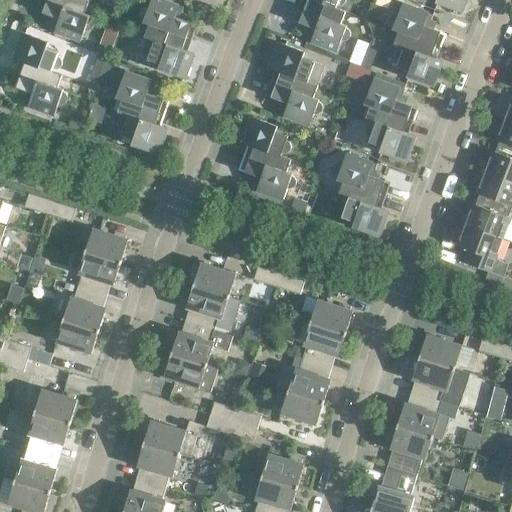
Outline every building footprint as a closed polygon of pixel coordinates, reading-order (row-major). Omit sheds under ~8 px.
[(67,0),(65,7),(46,0),(40,0),(37,11),(54,18),(50,30),(80,41),(85,30),(88,30),(92,29),(94,26),(94,22),(92,19),(90,17),(90,15),(85,13),(89,1),(86,0),(67,0)] [(144,37),(154,41),(155,40),(164,43),(169,31),(192,39),(197,26),(179,20),(183,7),(163,0),(151,0),(149,8),(145,7),(142,9),(140,12),(140,15),(141,18),(144,21),(143,22),(149,24),(144,37)] [(301,0),(298,8),(321,17),(326,4),(335,8),(336,8),(337,6),(340,6),(343,4),(346,2),(345,0),(301,0)] [(436,0),(435,3),(461,13),(466,0),(436,0)] [(393,44),(404,48),(404,47),(413,51),(418,38),(441,47),(446,34),(428,27),(433,15),(402,3),(398,15),(394,14),(391,16),(389,19),(389,22),(390,25),(393,28),(393,29),(398,32),(393,44)] [(321,17),(298,8),(293,21),(311,28),(306,40),(337,52),(341,41),(345,41),(348,40),(350,37),(350,33),(349,30),(346,28),(347,26),(341,24),(346,12),(336,8),(335,8),(326,4),(321,17)] [(155,40),(154,41),(154,43),(150,42),(147,44),(145,47),(145,50),(146,54),(149,56),(148,60),(160,64),(158,70),(184,79),(194,53),(188,51),(192,39),(169,31),(164,43),(155,40)] [(19,61),(15,73),(38,81),(42,68),(52,72),(52,71),(53,69),(57,69),(60,68),(62,65),(62,61),(61,58),(57,56),(59,52),(47,48),(49,42),(22,33),(13,59),(19,61)] [(102,37),(97,51),(109,56),(114,41),(102,37)] [(404,47),(404,48),(403,50),(399,50),(396,51),(394,54),(394,57),(395,61),(398,63),(396,67),(409,72),(407,77),(433,87),(443,61),(437,59),(441,47),(418,38),(413,51),(404,47)] [(275,70),(270,82),(293,91),(298,78),(308,82),(308,81),(309,79),(312,80),(316,78),(318,75),(318,72),(317,68),(314,66),(315,62),(303,58),(305,52),(279,42),(269,68),(275,70)] [(99,55),(94,68),(110,74),(115,61),(99,55)] [(364,61),(362,67),(370,70),(373,64),(364,61)] [(350,64),(345,77),(361,83),(367,81),(370,72),(350,64)] [(38,81),(15,73),(10,86),(28,92),(23,105),(54,116),(58,104),(62,104),(65,103),(67,100),(67,96),(66,93),(63,91),(63,89),(58,87),(62,75),(52,71),(52,72),(42,68),(38,81)] [(117,112),(128,116),(128,115),(137,119),(142,106),(165,114),(170,101),(152,95),(156,82),(125,71),(121,83),(118,83),(114,84),(113,87),(112,91),(114,94),(117,96),(116,98),(122,100),(117,112)] [(293,91),(270,82),(265,95),(283,102),(279,114),(309,126),(313,114),(317,115),(320,113),(322,110),(323,107),(321,104),(318,101),(319,100),(313,98),(318,85),(308,81),(308,82),(298,78),(293,91)] [(366,119),(376,123),(376,122),(386,126),(390,113),(413,121),(418,108),(400,102),(404,90),(374,78),(370,90),(366,90),(363,91),(361,94),(361,97),(362,101),(365,103),(364,105),(370,107),(366,119)] [(128,115),(128,116),(127,118),(123,118),(120,119),(118,122),(118,126),(119,129),(122,131),(121,135),(133,139),(131,145),(158,154),(167,128),(161,126),(165,114),(142,106),(137,119),(128,115)] [(376,122),(376,123),(375,125),(371,125),(368,126),(366,129),(366,133),(367,136),(370,138),(369,142),(381,146),(379,152),(405,162),(415,135),(409,133),(413,121),(390,113),(386,126),(376,122)] [(248,145),(243,157),(267,165),(271,153),(281,156),(281,155),(282,153),(285,154),(289,152),(291,149),(291,146),(289,142),(286,140),(288,136),(275,132),(277,126),(251,117),(242,143),(248,145)] [(511,121),(505,119),(497,140),(499,141),(495,152),(495,153),(511,159),(511,156),(511,121)] [(495,153),(495,152),(493,151),(485,172),(511,182),(511,156),(511,159),(495,153)] [(267,165),(243,157),(239,170),(257,176),(252,189),(283,200),(287,188),(291,189),(294,187),(296,184),(296,181),(295,178),(292,175),(292,174),(287,172),(291,159),(281,155),(281,156),(271,153),(267,165)] [(338,195),(349,198),(358,201),(363,188),(386,196),(391,183),(373,177),(377,164),(346,154),(342,165),(338,165),(335,166),(333,169),(333,173),(335,176),(338,178),(337,180),(343,182),(338,195)] [(511,182),(485,172),(477,193),(480,194),(475,205),(491,212),(496,199),(511,205),(511,182)] [(349,198),(348,200),(344,200),(341,202),(339,204),(339,208),(340,211),(343,213),(342,217),(354,221),(352,227),(379,236),(388,210),(382,208),(386,196),(363,188),(358,201),(349,198)] [(53,201),(29,194),(25,207),(48,214),(53,201)] [(475,205),(473,204),(465,225),(502,239),(510,218),(508,217),(511,206),(511,205),(496,199),(491,212),(475,205)] [(76,208),(53,201),(48,214),(72,222),(76,208)] [(502,239),(465,225),(457,246),(462,247),(457,260),(488,271),(504,277),(509,264),(495,258),(502,239)] [(93,228),(86,251),(121,262),(128,240),(93,228)] [(121,262),(86,251),(78,274),(82,275),(78,286),(102,294),(106,282),(114,285),(121,262)] [(201,263),(194,285),(229,297),(236,274),(201,263)] [(281,274),(258,266),(254,280),(277,287),(281,274)] [(488,271),(485,280),(511,289),(511,280),(504,277),(488,271)] [(305,281),(281,274),(277,287),(300,294),(305,281)] [(66,283),(65,289),(73,291),(75,286),(66,283)] [(229,297),(194,285),(186,308),(194,311),(190,322),(215,330),(218,318),(222,319),(229,297)] [(102,294),(78,286),(74,298),(71,297),(64,320),(99,331),(106,308),(98,306),(102,294)] [(318,300),(310,322),(346,334),(353,311),(318,300)] [(99,331),(64,320),(56,342),(92,354),(99,331)] [(215,330),(190,322),(187,334),(179,331),(171,354),(207,365),(214,343),(211,342),(215,330)] [(346,334),(310,322),(303,345),(306,346),(303,357),(327,365),(330,354),(338,356),(346,334)] [(427,334),(419,357),(455,368),(462,346),(427,334)] [(506,345),(483,337),(478,351),(502,358),(506,345)] [(31,347),(8,340),(4,352),(28,359),(31,347)] [(511,346),(506,345),(502,358),(511,361),(511,346)] [(28,359),(4,352),(0,365),(24,372),(28,359)] [(207,365),(171,354),(164,377),(199,388),(207,365)] [(327,365),(303,357),(299,369),(296,368),(288,391),(324,402),(331,380),(323,377),(327,365)] [(455,368),(419,357),(412,380),(420,382),(416,394),(440,401),(444,390),(447,391),(455,368)] [(236,366),(234,373),(247,377),(251,364),(244,362),(236,366)] [(42,389),(35,412),(71,422),(77,400),(42,389)] [(324,402),(288,391),(281,413),(316,425),(324,402)] [(440,401),(416,394),(413,405),(404,403),(397,425),(433,437),(440,414),(437,413),(440,401)] [(214,402),(210,414),(234,421),(238,409),(214,402)] [(261,416),(238,409),(234,421),(258,429),(261,416)] [(71,422),(35,412),(28,435),(32,436),(28,448),(53,455),(56,443),(64,445),(71,422)] [(234,421),(210,414),(207,427),(230,434),(234,421)] [(151,420),(144,443),(179,454),(186,431),(151,420)] [(258,429),(234,421),(230,434),(254,441),(258,429)] [(433,437),(397,425),(390,448),(398,451),(392,469),(416,477),(422,458),(425,459),(433,437)] [(179,454),(144,443),(137,466),(145,468),(142,480),(166,487),(170,476),(173,477),(179,454)] [(53,455),(28,448),(25,459),(22,458),(15,481),(50,492),(57,469),(49,466),(53,455)] [(269,454),(262,476),(297,487),(304,464),(269,454)] [(416,477),(392,469),(387,488),(379,485),(372,508),(385,511),(409,511),(414,496),(411,495),(416,477)] [(297,487),(262,476),(255,499),(258,500),(255,511),(281,511),(283,507),(291,510),(297,487)] [(166,487),(142,480),(138,492),(130,489),(123,511),(162,511),(166,500),(163,499),(166,487)] [(44,511),(50,492),(15,481),(8,504),(35,511),(44,511)] [(198,482),(194,493),(206,497),(209,485),(198,482)]
